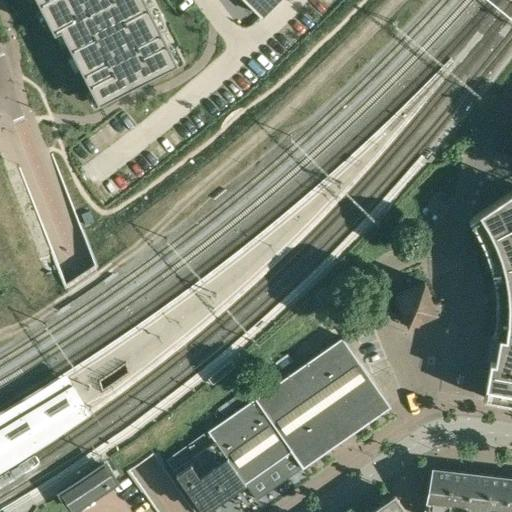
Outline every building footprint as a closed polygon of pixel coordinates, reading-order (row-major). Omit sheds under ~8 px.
[(38,0),(55,33),(61,30),(99,103),(134,86),(142,82),(179,62),(146,0),(38,0)] [(245,0),(260,15),(275,0),(245,0)] [(492,335),(499,336),(494,360),(490,360),(485,386),(482,398),(511,403),(511,190),(469,219),(473,225),(476,231),(479,237),(482,243),(485,249),(487,255),(489,261),(491,268),(492,272),(493,276),(494,283),(495,289),(495,296),(495,300),(495,307),(495,316),(494,325),(493,329),(492,335)] [(439,310),(439,300),(434,300),(425,281),(396,294),(404,313),(400,319),(408,324),(409,323),(409,324),(428,316),(438,311),(438,310),(439,310)] [(257,497),(303,465),(338,441),(389,405),(342,336),(290,372),(255,397),(209,429),(167,459),(169,462),(168,465),(171,469),(174,469),(204,511),(246,481),(257,497)] [(72,508),(115,479),(105,464),(62,492),(72,508)] [(433,466),(425,511),(434,511),(435,507),(446,509),(453,469),(433,466)] [(466,511),(471,472),(453,469),(446,509),(458,510),(457,511),(466,511)] [(471,472),(466,511),(485,511),(491,474),(471,472)] [(505,511),(506,504),(511,477),(491,474),(485,511),(505,511)] [(394,494),(368,511),(406,511),(395,495),(394,494)]
